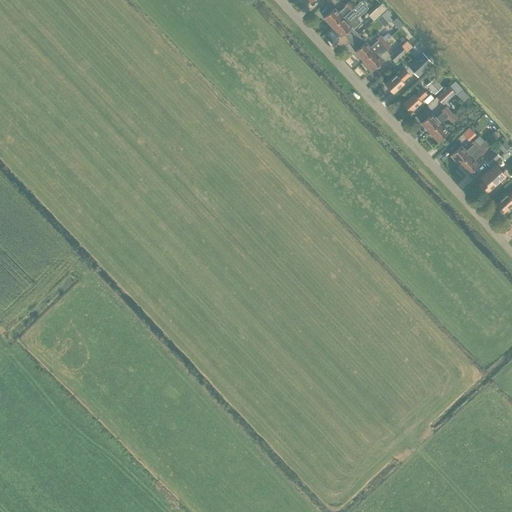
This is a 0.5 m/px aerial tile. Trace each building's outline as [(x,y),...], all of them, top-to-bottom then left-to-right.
[(323,18),(332,27),(354,7),(348,1),(344,5),(345,7),(339,12),(334,7),(323,18)] [(390,6),(381,15),(388,23),(398,14),(390,6)] [(359,13),(354,7),(332,27),(340,36),(351,26),(347,21),(353,15),(355,17),(359,13)] [(396,18),(392,22),(398,29),(402,24),(396,18)] [(326,34),(325,49),(334,50),(334,35),(326,34)] [(375,39),(380,45),(385,40),(380,35),(375,39)] [(380,45),(373,51),(363,61),(372,70),(382,61),(378,56),(386,51),(390,46),(385,40),(380,45)] [(355,53),(363,61),(373,51),(365,43),(355,53)] [(406,52),(400,46),(389,56),(395,63),(406,52)] [(425,68),(417,59),(409,67),(417,75),(425,68)] [(396,76),(385,86),(392,92),(402,82),(408,75),(404,70),(397,77),(396,76)] [(441,87),(433,79),(426,86),(434,94),(441,87)] [(455,93),(447,86),(436,97),(443,104),(455,93)] [(415,96),(414,95),(403,105),(409,111),(420,101),(419,101),(426,94),(421,89),(415,96)] [(421,123),(429,132),(439,123),(446,117),(450,113),(445,106),(440,111),(441,112),(435,118),(431,114),(421,123)] [(456,118),(450,113),(446,117),(451,123),(456,118)] [(447,132),(439,123),(429,132),(437,141),(447,132)] [(471,138),(479,130),(472,124),(465,132),(471,138)] [(511,140),(509,137),(503,143),(510,149),(511,146),(511,140)] [(461,146),(450,156),(459,165),(468,156),(469,155),(480,145),(477,142),(476,140),(475,139),(470,143),(472,145),(465,151),(461,146)] [(468,156),(459,165),(467,174),(477,164),(474,160),(480,154),(481,155),(486,150),(485,149),(490,144),(486,140),(480,145),(469,155),(468,156)] [(500,156),(494,150),(484,160),(489,166),(500,156)] [(483,181),(478,186),(484,193),(495,183),(504,175),(494,164),(480,178),(483,181)] [(511,192),(507,196),(507,195),(496,205),(502,212),(511,203),(511,201),(511,192)]
